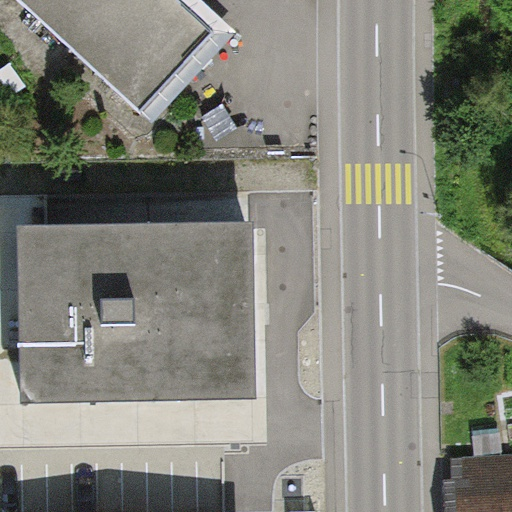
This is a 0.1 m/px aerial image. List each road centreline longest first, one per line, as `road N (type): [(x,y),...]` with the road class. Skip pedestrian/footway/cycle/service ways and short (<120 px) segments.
road 1 (primary): [(380,0),(381,281)]
road 2 (primary): [(381,281),(386,511)]
road 3 (residential): [(511,303),(439,281),(381,281)]
